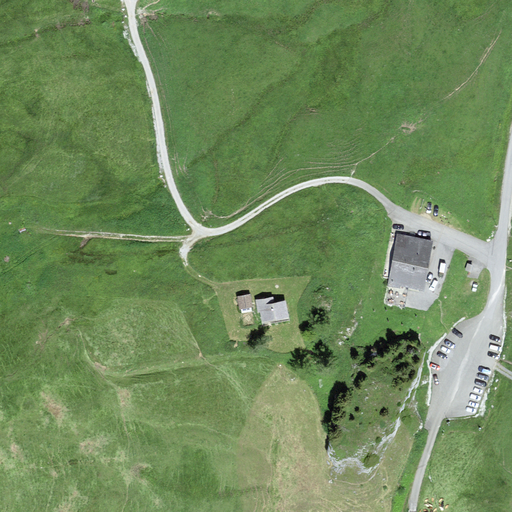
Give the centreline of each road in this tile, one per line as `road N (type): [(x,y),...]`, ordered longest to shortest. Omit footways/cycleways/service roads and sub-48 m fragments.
road 1 (unclassified): [(127,0),(168,178),(202,231),(232,226),(291,189),(332,179),(365,187),(393,209),(502,256)]
road 2 (unclassified): [(412,511),(432,433),(493,300),(502,256)]
